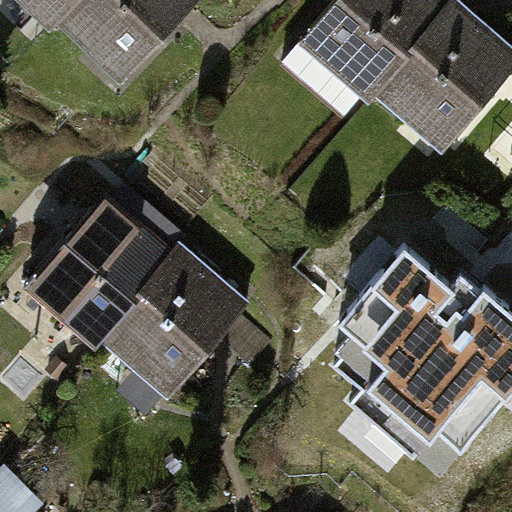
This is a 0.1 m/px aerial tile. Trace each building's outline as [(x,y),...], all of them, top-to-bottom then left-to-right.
[(31,0),(53,20),(60,13),(72,0),(31,0)] [(72,0),(60,13),(125,73),(193,0),(72,0)] [(370,96),(378,87),(449,5),(443,0),(333,0),(302,37),(370,96)] [(378,87),(446,145),(511,69),(511,47),(456,0),(452,0),(449,5),(378,87)] [(109,192),(31,283),(95,338),(103,329),(173,248),(109,192)] [(173,248),(103,329),(168,387),(246,299),(180,241),(173,248)] [(511,308),(485,286),(481,290),(461,273),(452,284),(406,245),(342,320),(355,331),(338,351),(343,356),(336,364),(363,387),(351,402),(415,456),(437,430),(462,452),(511,392),(511,308)] [(0,427),(0,511),(50,511),(68,493),(0,427)]
